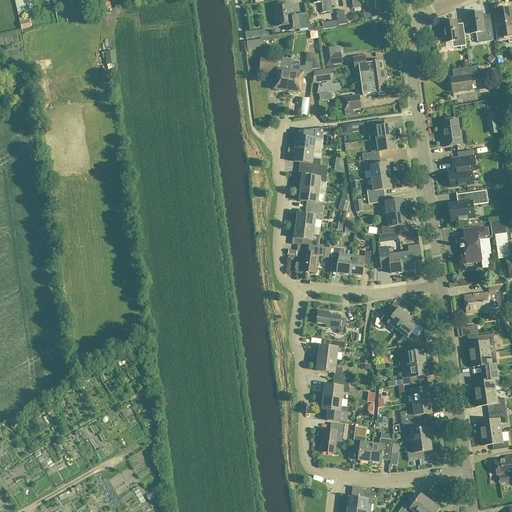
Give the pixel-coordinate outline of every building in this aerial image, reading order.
[(109,0),(100,0),(93,1),(95,13),(111,10),(109,0)] [(310,0),(311,5),(321,4),(323,14),(332,13),(330,0),(310,0)] [(341,0),(341,1),(348,0),(351,0),(353,10),(362,9),(360,0),(341,0)] [(390,13),(387,0),(374,0),(376,15),(390,13)] [(289,5),(274,7),(277,28),(287,27),(288,32),(299,31),(297,17),(291,18),(289,5)] [(511,37),(511,21),(510,9),(496,11),(500,38),(507,37),(507,38),(511,37)] [(343,12),(336,13),(338,27),(347,26),(346,19),(345,19),(343,12)] [(467,15),(470,35),(476,34),(478,44),(494,42),(491,26),(483,27),(481,13),(467,15)] [(23,30),(32,29),(31,22),(22,23),(23,30)] [(452,49),(465,47),(466,47),(464,35),(458,36),(456,22),(442,24),(445,44),(451,43),(452,49)] [(338,29),(337,23),(322,25),(323,31),(338,29)] [(333,50),(323,51),(326,66),(341,64),(340,54),(334,55),(333,50)] [(289,76),(287,92),(292,93),(292,94),(296,95),(298,93),(300,94),(302,79),(304,78),(311,79),(312,71),(320,70),(318,56),(307,54),(306,63),(305,68),(301,67),(299,69),(300,63),(291,62),(289,76)] [(495,60),(491,55),(486,60),(490,65),(495,60)] [(354,71),(358,70),(359,74),(383,71),(382,60),(365,63),(364,57),(353,59),(354,71)] [(262,58),(260,73),(268,73),(275,74),(276,76),(275,90),(277,91),(278,93),(283,93),(283,91),(287,92),(289,76),(291,62),(276,60),(270,59),(262,58)] [(480,81),(478,70),(478,67),(462,70),(463,78),(450,80),(452,94),(472,91),(471,83),(480,81)] [(321,84),(328,83),(334,82),(332,71),(326,72),(320,73),(314,73),(312,85),(321,84)] [(383,71),(359,74),(360,84),(385,81),(385,80),(387,80),(385,71),(383,71)] [(385,81),(360,84),(362,96),(378,94),(378,96),(385,95),(385,93),(387,93),(386,87),(388,87),(387,81),(385,81)] [(360,109),(358,96),(342,99),(344,111),(360,109)] [(486,115),(488,126),(496,125),(494,114),(486,115)] [(384,126),(383,120),(366,122),(368,133),(375,132),(376,140),(394,138),(392,125),(384,126)] [(457,120),(440,122),(443,140),(442,140),(443,148),(462,145),(460,133),(459,133),(457,120)] [(323,129),(306,131),(304,138),(297,137),(295,150),(313,152),(314,140),(321,141),(322,134),(323,129)] [(362,155),(363,161),(379,159),(378,153),(395,150),(394,138),(376,140),(377,148),(370,149),(371,154),(362,155)] [(311,171),(327,173),(328,167),(320,166),(311,165),(312,159),(313,152),(295,150),(294,163),(311,165),(311,171)] [(458,159),(455,160),(451,160),(453,171),(447,172),(449,189),(473,185),(471,172),(476,172),(474,157),(463,158),(458,159)] [(370,172),(371,179),(389,177),(390,177),(391,176),(390,170),(389,169),(388,169),(387,164),(380,165),(379,159),(363,161),(363,168),(364,173),(370,172)] [(303,176),(301,189),(318,191),(319,183),(326,184),(327,173),(311,171),(310,177),(303,176)] [(367,193),(368,199),(384,196),(384,190),(391,189),(389,177),(371,179),(372,186),(366,187),(367,193)] [(322,211),(323,205),(316,204),(318,191),(301,189),(299,202),(307,203),(306,209),(322,211)] [(486,192),(466,195),(467,203),(448,206),(450,223),(474,219),(472,207),(488,204),(486,192)] [(385,207),(387,216),(404,213),(403,200),(385,202),(384,196),(368,199),(368,205),(378,204),(378,208),(385,207)] [(296,226),(313,228),(315,216),(322,217),(322,211),(306,209),(306,215),(298,214),(296,226)] [(406,226),(404,213),(387,216),(388,224),(381,225),(382,235),(399,233),(398,227),(406,226)] [(492,223),(494,235),(506,233),(504,221),(492,223)] [(302,247),(304,247),(318,248),(319,237),(312,236),(313,228),(296,226),(295,240),(302,240),(302,247)] [(464,241),(459,241),(456,242),(457,247),(460,247),(461,258),(465,258),(466,265),(482,263),(481,256),(491,255),(489,240),(479,241),(478,239),(484,239),(483,228),(463,231),(464,241)] [(401,255),(403,273),(416,271),(415,263),(421,262),(419,245),(407,247),(408,254),(401,255)] [(334,250),(318,248),(304,247),(301,264),(298,264),(296,265),(296,270),(297,272),(300,272),(300,273),(316,275),(318,258),(333,259),(334,250)] [(334,250),(333,259),(332,265),(337,266),(336,274),(349,276),(351,258),(344,257),(345,250),(334,248),(334,250)] [(390,268),(390,274),(403,273),(401,255),(393,256),(392,249),(388,250),(388,249),(378,250),(381,270),(390,268)] [(351,258),(349,276),(362,277),(363,269),(369,270),(371,253),(365,252),(364,259),(351,258)] [(502,281),(486,284),(487,292),(503,290),(502,281)] [(496,295),(489,296),(488,294),(463,297),(466,315),(491,311),(490,310),(498,309),(496,295)] [(387,324),(398,331),(408,317),(398,310),(393,316),(388,312),(381,322),(378,326),(380,327),(383,329),(387,324)] [(318,312),(317,319),(316,325),(326,326),(325,329),(339,331),(338,335),(345,336),(347,320),(340,320),(341,318),(328,316),(328,313),(318,312)] [(398,348),(414,346),(414,341),(409,337),(418,325),(408,317),(398,331),(404,336),(399,342),(397,343),(398,348)] [(510,330),(508,318),(500,320),(501,331),(510,330)] [(361,321),(358,321),(355,324),(355,326),(358,329),(360,329),(364,327),(364,324),(361,321)] [(468,345),(470,357),(490,354),(489,347),(494,346),(493,336),(477,338),(478,343),(468,345)] [(318,359),(336,361),(337,353),(343,354),(345,343),(323,341),(323,347),(320,347),(318,359)] [(406,359),(407,366),(425,364),(424,351),(415,353),(414,346),(398,348),(400,360),(406,359)] [(489,374),(498,373),(496,360),(491,360),(490,354),(470,357),(471,369),(482,368),(483,375),(489,374)] [(334,374),(333,380),(350,382),(350,377),(341,375),(341,370),(335,369),(336,361),(318,359),(316,372),(334,374)] [(403,380),(403,386),(420,384),(419,378),(427,377),(425,364),(407,366),(409,374),(402,375),(403,380)] [(498,375),(498,373),(489,374),(483,375),(484,383),(473,384),(475,396),(495,393),(494,387),(500,386),(498,375)] [(325,385),(324,398),(341,400),(342,393),(348,394),(350,382),(333,380),(332,386),(325,385)] [(412,397),(413,404),(430,402),(429,389),(420,390),(420,384),(403,386),(405,398),(412,397)] [(496,400),(495,393),(475,396),(477,408),(489,406),(491,414),(506,412),(504,399),(496,400)] [(341,400),(324,398),(322,398),(320,399),(320,404),(321,405),(323,406),(322,411),(328,412),(327,421),(345,423),(347,408),(340,407),(341,400)] [(401,425),(403,425),(414,423),(425,421),(424,415),(432,414),(430,402),(413,404),(414,411),(400,413),(401,425)] [(507,424),(506,412),(491,414),(492,421),(479,423),(480,435),(500,432),(499,425),(507,424)] [(411,436),(412,443),(430,441),(428,429),(415,430),(414,423),(403,425),(405,437),(411,436)] [(335,455),(337,438),(343,438),(345,426),(331,424),(330,431),(323,430),(320,454),(335,455)] [(500,432),(480,435),(482,447),(492,446),(493,452),(508,449),(508,443),(502,444),(500,432)] [(366,438),(363,438),(354,437),(352,448),(359,448),(358,462),(369,463),(371,445),(365,444),(366,438)] [(378,446),(371,445),(369,463),(381,465),(383,451),(390,452),(391,441),(379,440),(378,446)] [(431,452),(430,441),(412,443),(413,450),(407,451),(408,462),(419,460),(418,453),(431,452)] [(505,459),(494,461),(496,476),(497,476),(499,484),(509,482),(508,477),(511,475),(511,456),(504,458),(505,459)] [(389,461),(382,461),(383,477),(390,476),(389,461)] [(362,475),(371,475),(371,465),(361,465),(362,475)] [(349,498),(347,511),(357,511),(372,511),(374,494),(361,492),(360,499),(349,498)] [(423,511),(430,503),(420,496),(412,507),(406,503),(399,511),(423,511)] [(437,511),(439,510),(430,503),(423,511),(437,511)]
